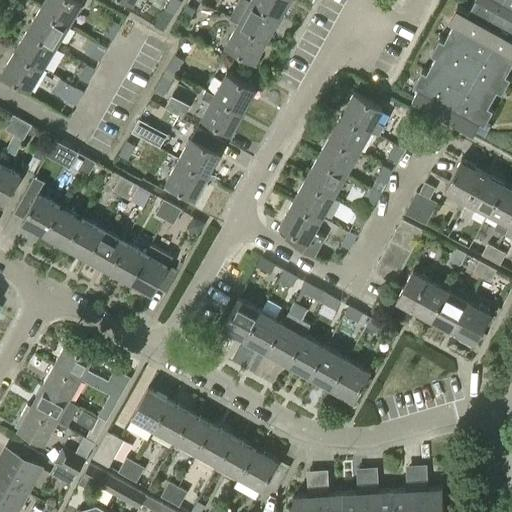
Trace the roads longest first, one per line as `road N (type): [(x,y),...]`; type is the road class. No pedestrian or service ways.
road 1 (residential): [(162,352),(357,4)]
road 2 (residential): [(504,397),(342,437),(308,431),(162,352)]
road 3 (residential): [(162,352),(48,290)]
